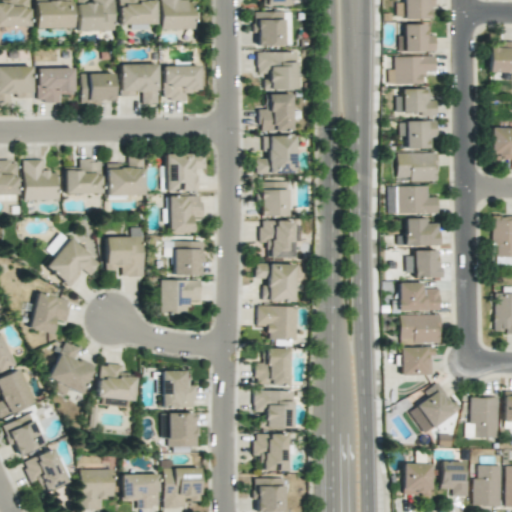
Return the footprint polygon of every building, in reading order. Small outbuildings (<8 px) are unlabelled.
[(0,26),(26,26),(26,0),(3,0),(4,1),(0,1),(0,26)] [(30,0),(32,29),(69,27),(68,0),(30,0)] [(72,0),(74,31),(111,30),(110,0),(72,0)] [(115,0),(116,25),(154,24),(152,0),(115,0)] [(156,0),(158,30),(191,29),(190,0),(178,1),(177,0),(156,0)] [(431,18),(430,0),(400,0),(401,19),(431,18)] [(288,12),(250,11),(250,33),(254,34),(254,45),(288,46),(288,12)] [(423,24),(400,24),(400,36),(395,36),(395,51),(432,52),(432,35),(423,35),(423,24)] [(511,41),(495,42),(495,48),(486,47),(486,72),(511,72),(511,41)] [(253,52),(254,74),(260,73),(261,90),(294,89),(293,51),(253,52)] [(419,84),(419,73),(432,73),(432,56),(391,56),(391,69),(384,70),(385,84),(419,84)] [(139,104),(155,104),(154,63),(115,64),(116,95),(138,94),(139,104)] [(197,91),(196,65),(159,66),(160,100),(182,100),(182,92),(197,91)] [(0,66),(0,105),(6,105),(6,97),(28,97),(28,66),(0,66)] [(33,68),(33,102),(55,101),(55,93),(71,93),(71,67),(33,68)] [(110,73),(76,74),(76,102),(111,101),(110,73)] [(426,88),(398,89),(399,96),(392,96),(392,113),(418,112),(418,116),(433,116),(432,100),(426,100),(426,88)] [(255,109),(255,131),(289,131),(288,94),(262,94),(263,109),(255,109)] [(403,149),(428,149),(428,137),(433,137),(433,121),(395,121),(395,136),(403,136),(403,149)] [(487,157),(511,157),(511,127),(488,127),(487,157)] [(291,135),(260,136),(260,158),(252,158),(252,174),(292,174),(291,135)] [(161,154),(162,192),(193,191),(192,169),(201,169),(201,153),(161,154)] [(393,153),(393,181),(434,180),(433,153),(393,153)] [(124,163),(103,163),(102,195),(140,196),(141,156),(124,155),(124,163)] [(0,194),(14,194),(14,161),(0,160),(0,194)] [(53,199),(53,171),(39,171),(39,160),(19,160),(20,200),(53,199)] [(61,169),(61,194),(98,193),(98,160),(75,160),(75,169),(61,169)] [(284,181),(255,182),(255,216),(284,215),(284,181)] [(425,185),(392,186),(393,214),(435,213),(434,197),(425,197),(425,185)] [(192,218),(198,218),(198,195),(164,196),(164,234),(192,233),(192,218)] [(488,243),(494,243),(493,256),(511,256),(511,216),(489,216),(488,243)] [(425,218),(401,218),(402,246),(435,245),(435,223),(425,223),(425,218)] [(289,220),(256,221),(257,243),(263,243),(263,257),(290,257),(289,220)] [(101,237),(102,270),(118,269),(118,277),(140,276),(139,229),(127,229),(127,237),(101,237)] [(42,250),(50,256),(64,239),(56,232),(42,250)] [(86,276),(96,263),(66,238),(42,267),(65,286),(79,270),(86,276)] [(199,276),(199,241),(170,241),(170,275),(199,276)] [(410,251),(410,256),(402,256),(402,272),(410,272),(411,278),(437,277),(436,250),(410,251)] [(291,302),(291,264),(252,263),(251,278),(260,279),(260,301),(291,302)] [(197,301),(197,280),(157,280),(156,313),(186,314),(186,301),(197,301)] [(419,282),(394,283),(395,311),(436,310),(436,288),(419,289),(419,282)] [(61,322),(66,300),(33,293),(25,329),(51,334),(54,320),(61,322)] [(502,334),(511,334),(511,293),(491,293),(490,331),(502,331),(502,334)] [(292,340),(293,307),(253,305),(252,326),(264,326),(263,339),(292,340)] [(396,315),(396,344),(437,343),(437,314),(396,315)] [(44,378),(54,382),(50,390),(62,396),(65,389),(77,394),(91,365),(72,357),(76,348),(60,341),(44,378)] [(0,370),(8,368),(0,342),(0,370)] [(430,374),(429,347),(397,348),(397,375),(430,374)] [(286,349),(261,348),(260,363),(252,362),(251,385),(285,386),(286,349)] [(119,365),(96,364),(94,397),(131,399),(132,375),(118,374),(119,365)] [(0,375),(0,415),(30,404),(16,369),(0,375)] [(192,407),(192,385),(185,385),(185,370),(158,371),(159,407),(192,407)] [(419,433),(458,410),(452,400),(448,403),(435,382),(421,391),(425,398),(405,410),(419,433)] [(290,391),(250,390),(249,411),(261,411),(261,428),(289,428),(290,391)] [(511,391),(500,391),(500,421),(511,421),(511,391)] [(494,397),(467,397),(466,422),(462,422),(462,437),(494,438),(494,397)] [(191,412),(164,413),(164,447),(194,446),(194,425),(191,425),(191,412)] [(40,444),(26,413),(0,425),(0,429),(7,444),(10,443),(16,456),(40,444)] [(250,456),(258,456),(257,471),(283,471),(283,434),(250,433),(250,456)] [(18,463),(27,483),(35,480),(41,493),(65,482),(49,448),(18,463)] [(461,462),(437,461),(436,489),(448,489),(448,496),(464,496),(464,480),(460,480),(461,462)] [(428,464),(400,463),(399,494),(419,494),(418,498),(428,498),(428,464)] [(497,465),(471,465),(470,505),(496,506),(497,465)] [(511,465),(502,466),(501,507),(511,506),(511,465)] [(160,509),(181,508),(181,500),(197,500),(196,467),(159,468),(160,509)] [(75,469),(76,510),(97,509),(96,498),(109,497),(109,468),(75,469)] [(154,474),(118,475),(118,501),(133,501),(133,508),(155,508),(154,474)] [(253,511),(280,511),(280,477),(249,479),(250,500),(253,500),(253,511)]
